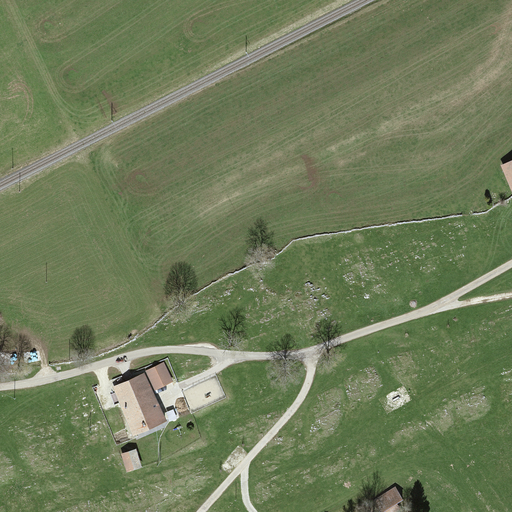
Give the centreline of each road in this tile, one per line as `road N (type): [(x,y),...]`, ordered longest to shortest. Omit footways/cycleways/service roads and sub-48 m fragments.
road 1 (unclassified): [(0,387),(154,350),(311,351)]
road 2 (unclassified): [(311,351),(441,303),(511,263)]
road 3 (unclassified): [(311,351),(305,389),(290,412),(199,511)]
